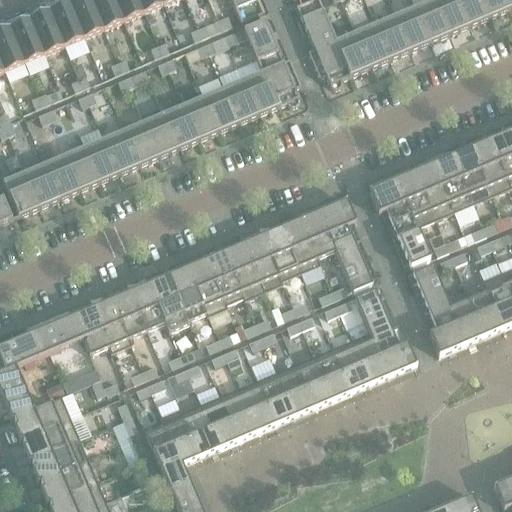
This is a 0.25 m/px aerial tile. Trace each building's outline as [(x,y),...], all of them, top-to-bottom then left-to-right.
[(105,35),(89,0),(83,0),(69,6),(85,43),(105,35)] [(124,26),(113,0),(89,0),(105,35),(124,26)] [(144,18),(136,0),(113,0),(124,26),(144,18)] [(164,9),(160,0),(136,0),(144,18),(164,9)] [(184,1),(183,0),(160,0),(164,9),(184,1)] [(254,0),(228,0),(241,28),(262,18),(254,0)] [(469,32),(455,0),(442,0),(434,4),(450,40),(469,32)] [(489,24),(479,0),(455,0),(469,32),(489,24)] [(509,15),(502,0),(479,0),(489,24),(509,15)] [(511,13),(511,0),(502,0),(509,15),(511,13)] [(336,45),(317,2),(296,11),(314,54),(334,46),(336,45)] [(450,40),(434,4),(414,12),(430,49),(450,40)] [(85,43),(69,6),(49,15),(65,51),(85,43)] [(430,49),(414,12),(394,21),(410,57),(430,49)] [(65,51),(49,15),(29,23),(45,60),(65,51)] [(232,31),(228,21),(222,24),(226,34),(232,31)] [(410,57),(394,21),(374,29),(390,66),(410,57)] [(45,60),(29,23),(9,32),(25,68),(45,60)] [(226,34),(222,24),(213,27),(218,37),(226,34)] [(283,68),(265,25),(243,34),(247,44),(261,77),(262,76),(283,68)] [(390,66),(374,29),(354,37),(370,74),(390,66)] [(209,41),(205,31),(198,34),(202,44),(209,41)] [(25,68),(9,32),(0,35),(0,65),(5,77),(25,68)] [(202,44),(198,34),(190,37),(194,47),(202,44)] [(243,34),(224,42),(229,52),(247,44),(243,34)] [(370,74),(354,37),(336,45),(334,46),(350,83),(370,74)] [(224,42),(204,50),(209,60),(229,52),(224,42)] [(350,83),(334,46),(314,54),(308,57),(319,84),(326,81),(330,92),(331,93),(333,94),(334,95),(336,95),(338,95),(339,94),(340,93),(341,92),(342,90),(342,88),(341,87),(341,86),(350,83)] [(169,58),(165,48),(158,51),(163,61),(169,58)] [(209,60),(204,50),(197,53),(201,63),(209,60)] [(163,61),(158,51),(150,54),(155,64),(163,61)] [(176,74),(172,64),(165,67),(169,77),(176,74)] [(129,75),(125,65),(119,68),(123,78),(129,75)] [(301,92),(289,65),(283,68),(262,76),(278,113),(287,109),(288,111),(289,112),(291,113),(292,113),(294,113),(296,112),(297,111),(298,110),(299,109),(299,107),(299,105),(294,94),(301,92)] [(169,77),(165,67),(157,70),(162,80),(169,77)] [(123,78),(119,68),(111,71),(115,81),(123,78)] [(278,113),(262,76),(261,77),(242,85),(258,122),(278,113)] [(136,91),(132,81),(125,84),(129,94),(136,91)] [(89,92),(85,82),(79,84),(83,94),(89,92)] [(83,94),(79,84),(71,88),(75,98),(83,94)] [(129,94),(125,84),(118,87),(122,97),(129,94)] [(258,122),(242,85),(223,93),(238,130),(258,122)] [(238,130),(223,93),(203,101),(218,138),(238,130)] [(96,108),(92,98),(85,101),(89,111),(96,108)] [(50,108),(46,99),(39,101),(43,111),(50,108)] [(43,111),(39,101),(31,105),(35,115),(43,111)] [(89,111),(85,101),(78,104),(82,114),(89,111)] [(218,138),(203,101),(183,110),(198,147),(218,138)] [(198,147),(183,110),(163,118),(179,155),(198,147)] [(57,125),(52,115),(45,118),(50,128),(57,125)] [(50,128),(45,118),(38,121),(42,131),(50,128)] [(179,155),(163,118),(143,127),(159,164),(179,155)] [(11,128),(7,119),(0,122),(4,131),(11,128)] [(159,164),(143,127),(123,135),(139,172),(159,164)] [(15,138),(11,128),(4,131),(8,141),(15,138)] [(8,141),(4,131),(0,133),(0,141),(1,144),(8,141)] [(139,172),(123,135),(103,144),(119,181),(139,172)] [(511,141),(510,137),(491,145),(507,184),(511,181),(511,141)] [(119,181),(103,144),(83,152),(99,189),(119,181)] [(507,184),(491,145),(473,153),(493,202),(511,194),(507,184)] [(99,189),(83,152),(63,161),(79,197),(99,189)] [(493,202),(473,153),(454,161),(474,210),(493,202)] [(79,197),(63,161),(44,169),(59,206),(79,197)] [(474,210),(454,161),(435,169),(456,218),(474,210)] [(59,206),(44,169),(24,177),(39,214),(59,206)] [(456,218),(435,169),(416,177),(437,225),(456,218)] [(39,214),(24,177),(3,186),(18,223),(39,214)] [(437,225),(416,177),(397,185),(407,207),(418,233),(437,225)] [(407,207),(397,185),(369,197),(378,220),(386,217),(385,216),(407,207)] [(0,230),(12,226),(3,204),(0,205),(0,230)] [(356,229),(346,206),(319,218),(328,240),(348,231),(349,232),(356,229)] [(431,265),(417,234),(418,233),(407,207),(385,216),(386,217),(410,274),(431,265)] [(335,257),(328,240),(319,218),(300,226),(319,271),(320,271),(318,264),(335,257)] [(319,271),(300,226),(281,234),(301,279),(319,271)] [(499,236),(495,228),(483,233),(486,241),(499,236)] [(373,290),(349,232),(348,231),(328,240),(335,257),(352,298),(373,290)] [(486,241),(483,233),(471,238),(474,247),(486,241)] [(301,279),(281,234),(263,242),(282,287),(301,279)] [(282,287),(263,242),(244,250),(264,299),(265,298),(261,288),(278,281),(281,288),(282,287)] [(504,250),(501,242),(488,247),(492,255),(504,250)] [(461,252),(457,244),(445,249),(449,257),(461,252)] [(492,255),(488,247),(477,252),(480,260),(492,255)] [(449,257),(445,249),(433,254),(437,262),(449,257)] [(264,299),(244,250),(225,258),(246,306),(264,299)] [(246,306),(225,258),(206,266),(227,314),(228,314),(226,311),(243,304),(244,307),(246,306)] [(467,266),(463,258),(451,263),(454,271),(467,266)] [(454,271),(451,263),(439,268),(443,276),(454,271)] [(227,314),(206,266),(187,274),(208,322),(227,314)] [(450,312),(433,270),(412,279),(433,329),(453,321),(449,312),(450,312)] [(511,273),(502,278),(511,302),(511,273)] [(187,274),(169,282),(189,330),(190,330),(189,327),(206,320),(207,323),(208,322),(187,274)] [(511,331),(511,302),(502,278),(483,286),(503,335),(511,331)] [(189,330),(169,282),(150,290),(170,338),(189,330)] [(503,335),(483,286),(464,294),(485,343),(503,335)] [(170,338),(150,290),(131,298),(147,336),(165,329),(169,339),(170,338)] [(346,301),(342,292),(330,297),(334,306),(346,301)] [(485,343),(464,294),(463,294),(467,304),(450,312),(449,312),(453,321),(466,351),(485,343)] [(396,345),(375,295),(354,304),(372,345),(373,345),(376,353),(396,345)] [(334,306),(330,297),(318,302),(322,311),(334,306)] [(147,336),(131,298),(112,306),(131,351),(132,351),(129,344),(147,336)] [(131,351),(112,306),(94,314),(113,359),(131,351)] [(352,315),(348,306),(336,311),(340,320),(352,315)] [(308,317),(305,308),(293,313),(296,322),(308,317)] [(340,320),(336,311),(324,316),(327,325),(340,320)] [(296,322),(293,313),(280,318),(284,327),(296,322)] [(113,359),(94,314),(75,322),(84,344),(83,345),(90,361),(108,353),(111,359),(113,359)] [(466,351),(453,321),(433,329),(436,336),(429,339),(438,362),(466,351)] [(84,344),(75,322),(29,341),(39,364),(83,345),(84,344)] [(314,331),(310,322),(298,327),(302,336),(314,331)] [(271,333),(267,324),(255,329),(259,338),(271,333)] [(302,336),(298,327),(286,332),(290,341),(302,336)] [(259,338),(255,329),(243,334),(247,343),(259,338)] [(276,346),(273,338),(261,343),(264,352),(276,346)] [(233,349),(229,340),(217,345),(221,354),(233,349)] [(39,364),(29,341),(0,353),(0,380),(16,373),(39,364)] [(264,352),(261,343),(249,348),(252,357),(264,352)] [(221,354),(217,345),(205,350),(209,359),(221,354)] [(389,383),(376,353),(373,345),(372,345),(354,353),(370,391),(389,383)] [(416,372),(407,349),(399,352),(396,345),(376,353),(389,383),(416,372)] [(370,391),(354,353),(335,361),(351,399),(370,391)] [(239,362),(235,354),(223,359),(227,368),(239,362)] [(195,364),(192,356),(180,361),(183,370),(195,364)] [(227,368),(223,359),(211,364),(214,373),(227,368)] [(183,370),(180,361),(168,366),(171,375),(183,370)] [(351,399),(335,361),(316,369),(333,407),(351,399)] [(333,407),(316,369),(298,377),(314,415),(333,407)] [(201,378),(197,370),(185,375),(189,383),(201,378)] [(158,380),(154,372),(142,377),(146,385),(158,380)] [(33,415),(33,414),(16,373),(0,380),(0,399),(11,425),(33,415)] [(189,383),(185,375),(173,380),(177,389),(189,383)] [(146,385),(142,377),(130,382),(134,390),(146,385)] [(314,415),(298,377),(279,385),(295,423),(314,415)] [(106,400),(103,393),(100,385),(91,389),(98,403),(106,400)] [(166,393),(162,385),(148,391),(151,399),(166,393)] [(295,423),(279,385),(260,392),(276,431),(295,423)] [(67,400),(61,387),(47,393),(52,406),(61,402),(67,400)] [(119,397),(116,388),(103,393),(106,400),(107,402),(119,397)] [(151,399),(148,391),(136,396),(139,404),(151,399)] [(276,431),(260,392),(241,401),(257,439),(276,431)] [(257,439),(241,401),(222,409),(238,447),(257,439)] [(61,402),(52,406),(33,414),(33,415),(11,425),(11,426),(14,425),(16,430),(14,432),(20,446),(71,424),(61,402)] [(132,423),(126,408),(117,412),(123,426),(132,423)] [(238,447),(222,409),(203,417),(220,455),(238,447)] [(201,463),(180,414),(161,422),(182,471),(201,463)] [(220,455),(203,417),(185,424),(181,414),(180,414),(201,463),(220,455)] [(182,471),(161,422),(160,423),(164,433),(146,441),(170,497),(190,489),(182,471)] [(138,437),(132,423),(123,426),(129,441),(138,437)] [(28,467),(80,445),(71,424),(20,446),(20,447),(23,446),(25,451),(22,453),(28,467)] [(37,488),(89,466),(80,445),(28,467),(29,468),(32,467),(34,473),(31,474),(37,488)] [(149,465),(143,450),(135,454),(141,468),(149,465)] [(156,479),(149,465),(141,468),(147,483),(156,479)] [(46,509),(97,487),(89,466),(37,488),(38,489),(41,488),(43,493),(40,495),(46,509)] [(511,511),(511,484),(493,492),(501,511),(510,511),(511,511),(510,511),(511,511)] [(97,511),(106,508),(97,487),(46,509),(47,510),(49,509),(50,511),(97,511)] [(199,511),(190,489),(170,497),(175,511),(199,511)] [(167,507),(161,492),(153,496),(159,510),(167,507)] [(475,511),(471,502),(447,511),(475,511)]
